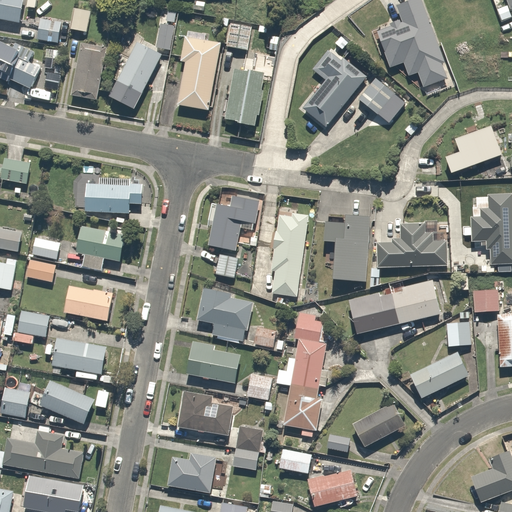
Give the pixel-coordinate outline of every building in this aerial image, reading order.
[(25,0),(0,0),(0,21),(21,25),(25,0)] [(447,63),(422,0),(413,0),(397,6),(403,21),(392,25),(393,28),(379,34),(392,68),(404,64),(410,77),(419,73),(425,90),(450,80),(444,65),(447,63)] [(90,12),(74,9),(71,29),(87,32),(90,12)] [(177,10),(168,9),(167,23),(175,24),(177,10)] [(62,22),(40,20),(38,40),(59,43),(62,22)] [(252,26),(231,22),(226,47),(247,51),(252,26)] [(223,44),(186,38),(181,63),(184,63),(177,107),(211,113),(223,44)] [(163,56),(137,41),(116,80),(142,95),(163,56)] [(0,76),(32,91),(43,68),(31,63),(36,52),(16,42),(14,47),(3,42),(0,48),(0,76)] [(98,102),(110,49),(83,43),(71,96),(98,102)] [(304,108),(328,127),(368,77),(330,47),(313,70),(326,80),(304,108)] [(63,49),(47,49),(46,67),(62,68),(63,49)] [(265,75),(236,70),(226,121),(255,127),(265,75)] [(396,92),(376,76),(358,97),(378,114),(396,92)] [(504,157),(493,126),(456,139),(461,152),(448,156),(454,175),(504,157)] [(0,181),(29,186),(33,163),(5,158),(3,168),(0,167),(0,181)] [(143,205),(144,185),(130,184),(130,187),(88,186),(87,213),(131,215),(131,204),(143,205)] [(511,264),(511,194),(490,196),(490,210),(482,210),(482,218),(472,218),(473,242),(487,242),(487,249),(491,249),(492,265),(511,264)] [(231,206),(219,203),(210,245),(236,251),(241,228),(255,231),(261,203),(233,196),(231,206)] [(298,300),(309,217),(294,215),(294,218),(279,216),(272,272),(275,272),(272,296),(298,300)] [(367,283),(371,218),(349,216),(348,224),(327,223),(326,243),(336,243),(333,281),(367,283)] [(380,244),(380,268),(449,266),(448,240),(435,240),(434,232),(426,232),(426,224),(401,224),(402,240),(393,240),(393,244),(380,244)] [(126,235),(82,227),(77,254),(121,262),(126,235)] [(23,232),(0,228),(0,248),(20,251),(23,232)] [(62,241),(36,237),(32,256),(59,260),(62,241)] [(238,256),(220,253),(216,275),(234,277),(238,256)] [(7,264),(0,262),(0,287),(12,290),(17,260),(8,259),(7,264)] [(55,266),(29,262),(26,280),(52,285),(55,266)] [(349,301),(358,336),(441,315),(433,282),(404,289),(405,293),(383,298),(382,293),(349,301)] [(115,295),(71,286),(65,313),(109,322),(115,295)] [(234,294),(204,289),(198,320),(216,323),(214,336),(244,342),(246,331),(250,332),(256,302),(234,298),(234,294)] [(498,290),(475,292),(476,313),(500,311),(498,290)] [(51,316),(22,310),(18,333),(47,338),(51,316)] [(511,368),(511,314),(498,315),(500,368),(511,368)] [(468,323),(448,323),(448,346),(469,345),(468,323)] [(277,329),(258,325),(254,344),(273,347),(277,329)] [(102,375),(107,348),(58,339),(53,365),(102,375)] [(325,369),(329,344),(299,339),(295,361),(290,360),(288,374),(279,373),(277,385),(289,387),(283,426),(318,431),(323,402),(318,401),(320,388),(328,390),(331,370),(325,369)] [(217,346),(193,341),(186,376),(238,387),(244,355),(217,350),(217,346)] [(471,378),(459,352),(411,375),(423,400),(471,378)] [(273,376),(252,372),(247,397),(269,401),(273,376)] [(85,425),(96,400),(51,380),(40,405),(85,425)] [(33,392),(5,388),(1,414),(29,418),(33,392)] [(215,396),(186,391),(179,426),(229,435),(234,408),(214,405),(215,396)] [(396,403),(354,425),(367,449),(408,427),(396,403)] [(262,433),(239,430),(234,466),(257,469),(262,433)] [(4,465),(81,479),(85,453),(63,449),(66,436),(39,431),(36,444),(9,439),(4,465)] [(352,440),(331,435),(328,448),(349,453),(352,440)] [(511,435),(502,438),(505,451),(511,449),(511,435)] [(312,456),(286,449),(280,468),(307,475),(312,456)] [(511,491),(511,451),(492,458),(495,468),(470,476),(479,502),(511,491)] [(211,494),(218,457),(190,452),(189,460),(173,457),(168,486),(211,494)] [(360,496),(353,469),(310,480),(317,507),(360,496)] [(36,474),(24,472),(22,483),(35,485),(36,474)] [(72,507),(76,481),(43,476),(40,502),(72,507)] [(271,484),(260,483),(260,498),(270,498),(271,484)] [(0,511),(11,511),(15,491),(0,488),(0,511)] [(92,511),(94,495),(86,494),(84,511),(92,511)] [(291,511),(292,503),(272,501),(270,511),(291,511)] [(511,511),(511,503),(502,502),(500,511),(511,511)] [(248,511),(249,507),(222,503),(220,511),(248,511)]
